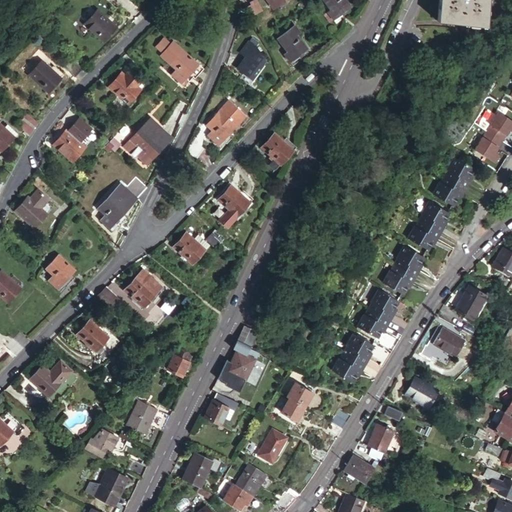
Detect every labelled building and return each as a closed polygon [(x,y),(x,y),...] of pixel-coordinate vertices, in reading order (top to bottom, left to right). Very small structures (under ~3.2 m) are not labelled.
[(104,0),(95,0),(91,6),(97,12),(107,21),(110,18),(116,11),(104,0)] [(322,0),(329,8),(336,17),(350,7),(344,0),(322,0)] [(439,0),(437,22),(486,26),(488,0),(439,0)] [(245,11),(252,22),(264,14),(257,2),(250,5),(252,7),(245,11)] [(332,20),(336,17),(329,8),(325,10),(332,20)] [(107,21),(97,12),(84,26),(104,43),(117,29),(116,28),(107,21)] [(110,18),(107,21),(116,28),(119,26),(110,18)] [(285,49),(293,59),(307,49),(297,36),(300,33),(295,25),(277,38),(285,49)] [(168,64),(181,49),(172,41),(170,44),(163,37),(155,46),(162,52),(159,55),(168,64)] [(252,38),(248,44),(254,48),(258,42),(252,38)] [(254,48),(248,44),(240,54),(247,59),(244,63),(242,62),(237,70),(252,80),(264,63),(254,48)] [(203,69),(181,49),(168,64),(178,74),(175,78),(181,83),(189,74),(194,79),(203,69)] [(290,62),(293,59),(285,49),(282,51),(290,62)] [(74,58),(64,68),(75,79),(84,69),(74,58)] [(40,61),(28,75),(48,93),(60,79),(51,71),(40,61)] [(264,63),(252,80),(254,81),(266,65),(264,63)] [(54,67),(51,71),(60,79),(63,76),(54,67)] [(125,77),(121,73),(108,88),(128,105),(141,91),(137,87),(131,82),(125,77)] [(134,79),(128,73),(125,77),(131,82),(134,79)] [(140,84),(134,79),(131,82),(137,87),(140,84)] [(161,88),(158,85),(152,91),(156,94),(161,88)] [(219,111),(236,126),(245,116),(229,101),(219,111)] [(217,146),(236,126),(219,111),(206,125),(212,131),(216,135),(212,140),(217,146)] [(488,130),(503,140),(510,129),(511,130),(511,119),(500,112),(488,130)] [(37,123),(25,114),(16,126),(28,135),(37,123)] [(144,126),(160,142),(167,135),(150,119),(144,126)] [(13,138),(5,130),(0,125),(0,151),(1,152),(14,138),(13,138)] [(9,125),(5,130),(13,138),(17,134),(9,125)] [(156,147),(160,142),(144,126),(130,140),(123,148),(134,158),(136,156),(141,162),(143,163),(149,157),(147,155),(156,147)] [(496,151),(503,140),(488,130),(476,149),(495,161),(500,154),(496,151)] [(207,136),(212,140),(216,135),(212,131),(207,136)] [(72,163),(85,149),(75,140),(65,132),(53,145),(72,163)] [(260,148),(272,159),(279,166),(296,148),(286,140),(283,142),(274,134),(260,148)] [(75,140),(85,149),(88,146),(78,137),(75,140)] [(111,141),(108,145),(111,148),(114,151),(120,144),(114,138),(112,140),(111,141)] [(198,159),(207,150),(196,141),(187,150),(198,159)] [(159,150),(156,147),(147,155),(149,157),(143,163),(145,165),(159,150)] [(450,170),(446,176),(466,188),(470,182),(468,181),(476,169),(456,157),(449,169),(450,170)] [(279,166),(272,159),(267,164),(274,171),(279,166)] [(446,176),(442,182),(441,182),(434,193),(452,205),(460,195),(462,195),(466,188),(446,176)] [(111,194),(127,208),(137,198),(146,187),(136,178),(126,189),(120,183),(111,194)] [(230,186),(217,201),(236,218),(252,200),(242,192),(240,194),(230,186)] [(30,199),(28,197),(15,211),(34,229),(47,215),(53,208),(46,202),(48,199),(38,190),(30,199)] [(109,229),(127,208),(111,194),(97,208),(108,218),(103,223),(109,229)] [(423,210),(419,216),(440,229),(443,223),(441,222),(448,210),(429,198),(422,209),(423,210)] [(440,229),(419,216),(415,223),(414,222),(407,234),(426,246),(434,234),(436,236),(440,229)] [(203,250),(192,239),(185,233),(172,247),(191,264),(204,250),(203,250)] [(197,233),(192,239),(203,250),(208,244),(197,233)] [(400,258),(397,263),(416,275),(420,269),(418,268),(425,256),(406,245),(399,257),(400,258)] [(511,253),(503,248),(492,266),(511,277),(511,253)] [(57,289),(75,270),(58,254),(44,268),(55,279),(50,283),(57,289)] [(416,275),(397,263),(393,269),(392,269),(384,281),(403,293),(410,281),(412,282),(416,275)] [(141,271),(123,290),(142,307),(160,288),(141,271)] [(0,297),(6,304),(19,289),(9,280),(0,272),(0,297)] [(9,280),(19,289),(22,286),(12,277),(9,280)] [(264,282),(258,295),(264,298),(271,285),(264,282)] [(271,301),(278,288),(271,285),(264,298),(271,301)] [(105,287),(97,295),(110,308),(119,299),(105,287)] [(376,299),(373,305),(393,318),(396,312),(394,311),(402,299),(382,287),(375,299),(376,299)] [(467,288),(455,312),(472,320),(484,296),(467,288)] [(254,303),(252,308),(258,311),(264,298),(258,295),(254,303)] [(258,311),(265,314),(271,301),(264,298),(258,311)] [(393,318),(373,305),(369,311),(368,311),(360,323),(379,334),(385,324),(386,323),(388,325),(393,318)] [(210,334),(214,327),(204,319),(201,316),(190,330),(204,338),(205,335),(209,337),(210,334)] [(107,338),(97,329),(88,320),(75,334),(94,352),(100,346),(107,338)] [(398,332),(385,324),(379,334),(376,341),(370,350),(383,358),(390,345),(398,332)] [(101,326),(97,329),(107,338),(100,346),(107,353),(118,342),(101,326)] [(242,329),(236,339),(243,343),(249,329),(243,326),(242,329)] [(243,343),(249,347),(256,333),(249,329),(243,343)] [(350,342),(347,347),(367,360),(370,354),(368,352),(370,350),(376,341),(357,329),(349,341),(350,342)] [(439,330),(429,346),(451,358),(460,343),(439,330)] [(19,332),(12,339),(23,349),(29,342),(19,332)] [(23,349),(12,339),(5,347),(15,357),(23,349)] [(236,339),(232,349),(236,351),(254,360),(255,360),(257,357),(259,352),(249,347),(243,343),(236,339)] [(367,360),(347,347),(342,355),(341,354),(334,365),(354,377),(361,366),(362,367),(367,360)] [(191,356),(178,350),(176,356),(174,355),(167,369),(181,376),(185,368),(189,368),(190,364),(188,362),(191,356)] [(245,380),(254,360),(236,351),(226,371),(245,380)] [(42,364),(29,379),(48,396),(72,369),(60,359),(50,371),(42,364)] [(414,376),(405,392),(420,400),(418,403),(427,408),(438,389),(414,376)] [(502,383),(498,390),(505,394),(511,383),(511,380),(507,378),(503,383),(502,383)] [(289,399),(304,408),(313,392),(296,382),(286,398),(289,399)] [(489,387),(482,400),(483,401),(488,404),(496,391),(489,387)] [(237,403),(217,393),(212,402),(232,412),(237,403)] [(296,421),(304,408),(289,399),(281,412),(296,421)] [(139,401),(128,425),(147,434),(159,410),(139,401)] [(212,402),(204,418),(220,425),(224,417),(229,419),(232,412),(212,402)] [(398,421),(401,412),(386,406),(383,415),(398,421)] [(335,416),(345,422),(350,413),(340,407),(335,416)] [(161,411),(154,427),(164,432),(171,416),(161,411)] [(511,417),(504,413),(493,432),(511,441),(511,417)] [(13,431),(3,422),(0,419),(0,445),(1,446),(14,432),(13,431)] [(6,419),(3,422),(13,431),(16,428),(6,419)] [(337,437),(342,429),(331,423),(325,431),(337,437)] [(367,447),(383,453),(393,431),(376,424),(367,447)] [(116,434),(101,427),(91,439),(86,449),(101,456),(106,447),(109,448),(116,434)] [(272,430),(258,454),(272,463),(287,438),(272,430)] [(477,430),(473,438),(480,441),(481,441),(484,433),(477,430)] [(503,449),(481,441),(480,441),(478,445),(484,447),(482,454),(499,460),(503,449)] [(328,453),(317,446),(311,455),(323,461),(325,458),(328,453)] [(511,452),(503,449),(499,460),(507,463),(511,452)] [(195,452),(182,479),(199,487),(212,461),(195,452)] [(128,470),(141,476),(147,465),(133,458),(128,470)] [(344,493),(355,498),(372,471),(372,470),(347,459),(344,465),(338,475),(334,480),(330,488),(344,493)] [(235,486),(252,496),(265,475),(248,465),(235,486)] [(500,473),(487,468),(483,477),(496,483),(497,480),(500,473)] [(107,469),(94,496),(113,506),(120,493),(118,492),(125,478),(107,469)] [(378,486),(381,480),(373,477),(370,483),(373,484),(378,486)] [(378,486),(371,503),(381,506),(391,482),(382,478),(381,480),(378,486)] [(511,483),(503,479),(502,483),(500,488),(497,495),(509,500),(511,496),(511,483)] [(366,501),(371,503),(378,486),(373,484),(366,501)] [(235,486),(232,485),(223,500),(240,510),(243,504),(246,506),(252,496),(235,486)] [(272,507),(279,511),(283,511),(284,511),(285,510),(289,506),(295,499),(296,498),(285,492),(272,507)] [(356,511),(361,501),(355,498),(344,493),(336,511),(356,511)] [(493,509),(491,511),(511,511),(511,507),(497,501),(493,509)]
